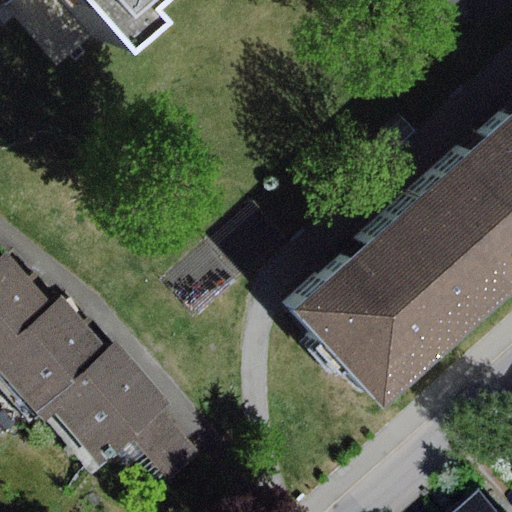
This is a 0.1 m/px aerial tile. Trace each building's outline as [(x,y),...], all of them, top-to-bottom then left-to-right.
[(116,0),(56,0),(89,40),(125,10),(116,0)] [(501,272),(511,261),(511,88),(492,107),(414,179),(501,272)] [(393,112),(348,153),(361,168),(406,127),(393,112)] [(353,408),(501,272),(414,179),(344,244),(267,315),(353,408)] [(0,257),(0,323),(34,293),(0,257)] [(38,289),(34,293),(0,323),(0,388),(15,405),(23,397),(87,342),(38,289)] [(23,397),(71,453),(109,421),(142,393),(94,336),(87,342),(23,397)] [(190,447),(142,393),(109,421),(157,476),(190,447)] [(459,511),(494,511),(478,495),(459,511)]
